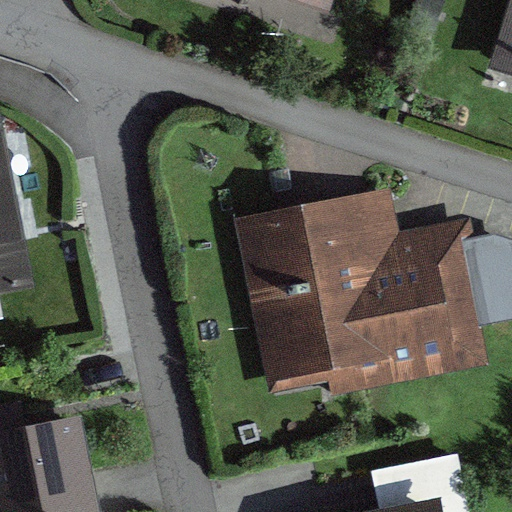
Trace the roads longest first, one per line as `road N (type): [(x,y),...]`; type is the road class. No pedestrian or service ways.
road 1 (residential): [(95,54),(187,511)]
road 2 (residential): [(511,184),(95,54)]
